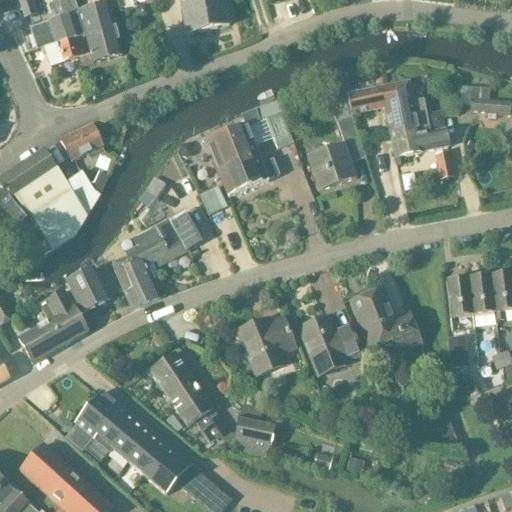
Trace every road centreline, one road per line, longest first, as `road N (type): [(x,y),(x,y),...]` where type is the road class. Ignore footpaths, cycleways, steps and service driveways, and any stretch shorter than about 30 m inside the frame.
road 1 (unclassified): [(0,401),(137,322),(256,277),(511,216)]
road 2 (unclassified): [(45,137),(363,14),(414,10),(511,23)]
